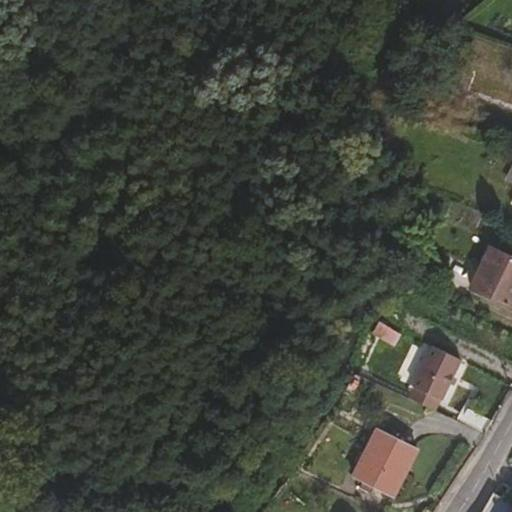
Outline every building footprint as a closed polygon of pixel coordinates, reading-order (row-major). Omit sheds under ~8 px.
[(458,98),(466,75),(453,70),(445,93),(458,98)] [(511,306),(511,256),(491,246),(470,286),(511,306)] [(497,366),(509,340),(486,328),(480,340),(457,329),(450,343),(497,366)] [(441,402),(461,362),(441,352),(435,364),(427,361),(413,387),(441,402)] [(480,430),(487,419),(464,405),(457,417),(480,430)] [(391,496),(413,446),(375,430),(353,479),(391,496)] [(511,511),(497,501),(489,511),(511,511)]
